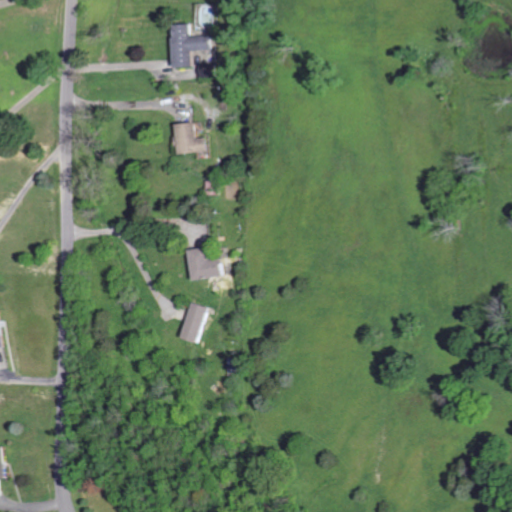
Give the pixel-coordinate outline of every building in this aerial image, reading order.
[(181,68),(200,67),(199,51),(217,50),(217,36),(198,36),(197,24),(180,25),(181,68)] [(186,124),(187,154),(205,154),(205,156),(215,155),(215,138),(205,138),(204,124),(186,124)] [(198,251),(204,282),(233,275),(230,259),(219,261),(215,247),(198,251)] [(207,343),(218,308),(200,303),(189,338),(207,343)] [(0,349),(12,349),(9,310),(0,310),(0,349)] [(0,448),(0,495),(6,495),(6,480),(15,479),(13,448),(0,448)]
